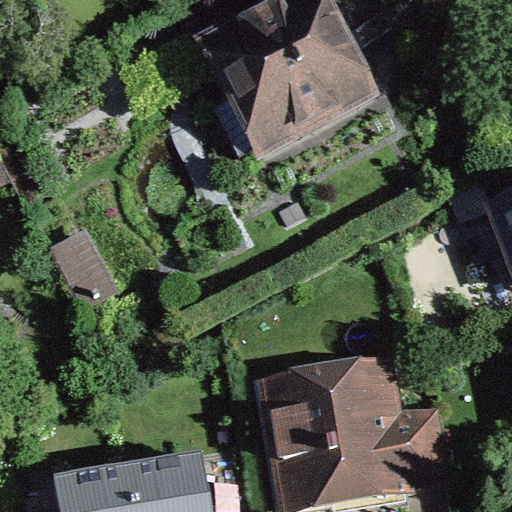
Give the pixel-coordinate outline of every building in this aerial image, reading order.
[(215,115),(240,161),(365,95),(325,21),(314,0),(307,0),(211,52),(238,102),(215,115)] [(511,169),(482,185),(511,263),(511,169)] [(113,293),(83,238),(51,256),(80,311),(113,293)] [(417,478),(418,487),(447,482),(448,482),(449,482),(438,418),(437,418),(394,425),(385,371),(310,383),(315,413),(273,420),(288,508),(330,501),(331,511),(392,511),(408,509),(403,480),(417,478)] [(61,511),(210,511),(201,451),(56,473),(61,511)]
